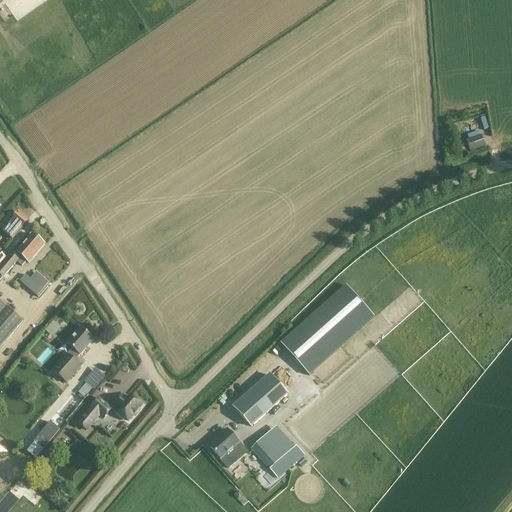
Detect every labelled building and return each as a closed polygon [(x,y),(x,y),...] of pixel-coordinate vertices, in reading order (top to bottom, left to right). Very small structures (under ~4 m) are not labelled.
[(481,136),(460,144),(458,144),(462,153),(469,150),(470,153),(486,148),(481,136)] [(0,230),(12,240),(21,229),(28,221),(18,213),(14,218),(10,215),(0,226),(0,230)] [(13,253),(0,268),(0,283),(4,279),(2,278),(16,263),(21,267),(25,262),(28,264),(44,245),(32,235),(16,255),(13,253)] [(26,276),(20,283),(38,298),(50,285),(36,273),(30,280),(26,276)] [(296,331),(280,344),(309,377),(361,331),(375,318),(346,286),(296,331)] [(0,302),(0,348),(23,322),(0,302)] [(75,362),(87,348),(94,340),(81,329),(67,344),(72,349),(52,371),(66,384),(81,367),(75,362)] [(287,395),(277,383),(270,376),(234,408),(251,427),(287,395)] [(142,406),(131,396),(127,401),(123,397),(115,406),(119,410),(116,414),(113,411),(113,412),(123,420),(125,418),(129,421),(134,415),(135,416),(140,411),(138,410),(142,406)] [(104,419),(112,410),(99,399),(91,408),(92,409),(79,424),(87,431),(99,415),(104,419)] [(42,433),(33,443),(34,444),(43,451),(52,440),(60,430),(50,422),(42,433)] [(278,429),(252,451),(279,480),(305,456),(296,447),(294,449),(278,429)] [(222,438),(210,448),(217,455),(221,460),(229,469),(247,453),(239,444),(234,438),(227,430),(220,436),(222,438)]
